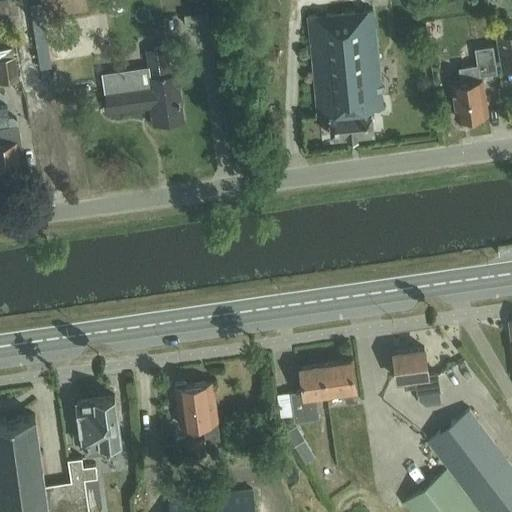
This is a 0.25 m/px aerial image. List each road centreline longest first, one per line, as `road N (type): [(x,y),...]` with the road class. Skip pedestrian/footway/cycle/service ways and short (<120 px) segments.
road 1 (unclassified): [(0,220),(511,147)]
road 2 (primary): [(0,348),(511,275)]
